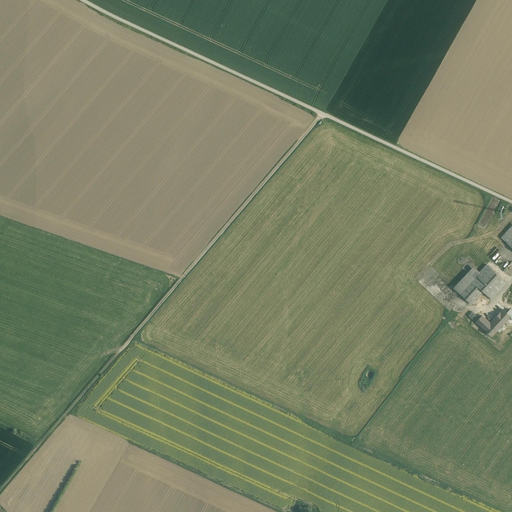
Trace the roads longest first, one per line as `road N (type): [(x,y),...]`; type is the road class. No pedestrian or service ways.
road 1 (track): [(322,114),(0,489)]
road 2 (unclassified): [(82,0),(511,202)]
